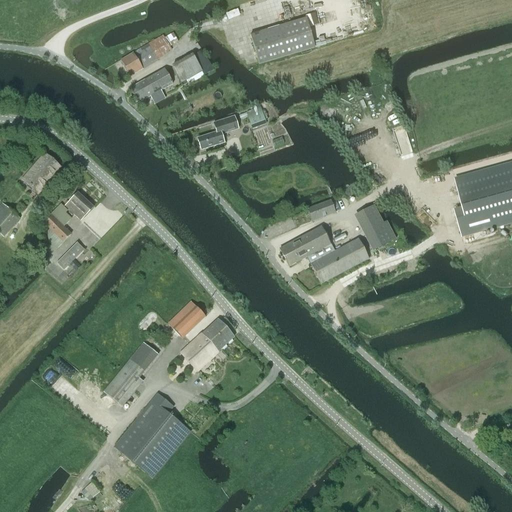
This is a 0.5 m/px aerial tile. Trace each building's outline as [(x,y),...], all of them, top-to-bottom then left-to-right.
[(250,36),(259,64),(259,65),(314,49),(305,20),(250,36)] [(148,44),(120,60),(130,77),(158,61),(157,60),(148,45),(148,44)] [(173,70),(179,79),(181,83),(192,77),(194,81),(213,71),(202,52),(199,52),(182,61),(171,67),(173,70)] [(151,97),(155,105),(163,100),(158,92),(172,84),(171,83),(166,74),(164,71),(130,89),(138,104),(151,97)] [(252,111),(246,114),(252,131),(266,126),(261,112),(260,110),(259,107),(258,105),(251,107),(252,109),(252,111)] [(223,144),(221,136),(238,130),(234,118),(213,125),(216,134),(197,139),(201,151),(223,144)] [(21,181),(37,195),(60,169),(44,155),(21,181)] [(511,162),(454,179),(462,208),(454,210),(462,239),(511,224),(511,162)] [(73,214),(81,221),(93,208),(78,194),(68,204),(65,206),(69,211),(68,212),(72,215),(73,214)] [(44,200),(41,205),(44,207),(43,208),(45,209),(49,204),(44,200)] [(307,211),(312,223),(335,214),(331,202),(307,211)] [(0,235),(3,238),(19,220),(2,205),(0,207),(0,235)] [(50,229),(47,233),(46,234),(50,244),(56,250),(60,246),(70,235),(63,228),(69,221),(63,215),(67,212),(61,206),(44,223),(50,229)] [(373,206),(358,214),(377,250),(396,240),(386,222),(383,224),(378,215),(374,206),(373,206)] [(330,231),(335,242),(349,243),(353,233),(348,222),(337,222),(330,231)] [(309,265),(320,286),(368,260),(357,240),(334,253),(321,228),(279,250),(289,268),(308,257),(312,264),(309,265)] [(57,263),(56,264),(63,271),(67,267),(69,265),(74,271),(75,271),(76,271),(80,266),(74,261),(74,260),(84,250),(83,250),(76,243),(57,263)] [(182,340),(204,318),(191,304),(168,326),(182,340)] [(181,355),(197,372),(233,338),(217,321),(181,355)] [(120,371),(103,392),(104,393),(122,408),(143,382),(139,379),(125,368),(124,367),(120,371)] [(158,395),(114,449),(152,480),(190,433),(168,415),(174,408),(158,395)]
